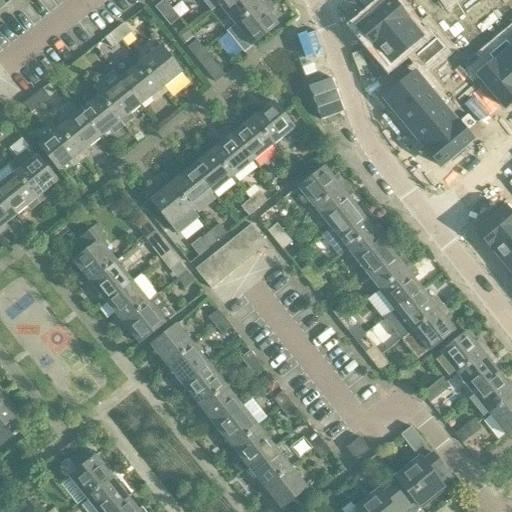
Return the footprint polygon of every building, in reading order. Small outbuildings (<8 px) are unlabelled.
[(202,0),(212,11),(218,6),(225,0),(202,0)] [(225,0),(218,6),(235,26),(266,1),(265,0),(225,0)] [(373,15),(358,28),(373,46),(405,19),(391,1),(392,0),(371,0),(370,1),(370,2),(378,11),(373,15)] [(155,8),(162,17),(172,10),(164,1),(155,8)] [(235,26),(227,32),(244,53),(278,25),(269,14),(274,11),(266,1),(235,26)] [(172,10),(162,17),(170,27),(179,19),(172,10)] [(486,19),(492,25),(502,17),(496,10),(486,19)] [(405,19),(373,46),(388,64),(404,51),(408,47),(416,57),(437,40),(428,30),(420,37),(405,19)] [(476,27),(481,34),(492,25),(486,19),(476,27)] [(123,24),(114,32),(121,41),(131,34),(123,24)] [(121,41),(114,32),(105,39),(112,49),(121,41)] [(457,54),(468,45),(463,38),(452,47),(457,54)] [(437,40),(416,57),(424,66),(424,67),(445,50),(437,40)] [(197,41),(187,49),(195,58),(204,51),(197,41)] [(511,48),(506,41),(488,56),(491,60),(492,59),(511,83),(511,49),(511,48)] [(160,47),(139,63),(164,95),(174,87),(170,82),(182,73),(160,47)] [(204,51),(195,58),(202,67),(211,78),(220,71),(212,60),(204,51)] [(83,57),(73,64),(81,74),(90,66),(83,57)] [(491,60),(475,74),(503,108),(511,100),(511,83),(492,59),(491,60)] [(139,63),(119,80),(141,106),(151,98),(155,102),(164,95),(139,63)] [(81,74),(73,64),(64,72),(72,81),(81,74)] [(462,82),(468,77),(459,66),(453,72),(462,82)] [(418,71),(384,100),(398,117),(430,91),(430,92),(434,89),(418,71)] [(113,72),(92,88),(99,96),(124,127),(133,119),(130,115),(141,106),(119,80),(113,72)] [(42,89),(33,97),(40,106),(49,99),(42,89)] [(478,89),(472,95),(480,105),(487,100),(478,89)] [(430,91),(398,117),(412,134),(443,108),(430,92),(430,91)] [(99,96),(78,112),(100,139),(110,130),(114,135),(124,127),(99,96)] [(40,106),(33,97),(23,104),(31,113),(40,106)] [(489,115),(495,110),(487,100),(480,105),(489,115)] [(258,107),(248,115),(273,146),(294,129),(273,103),(262,111),(258,107)] [(443,108),(412,134),(426,150),(457,124),(443,108)] [(78,112),(58,128),(83,160),(93,152),(89,147),(100,139),(78,112)] [(242,127),(232,135),(253,162),(273,146),(248,115),(239,123),(242,127)] [(457,124),(426,150),(441,168),(450,160),(452,162),(464,152),(462,149),(472,142),(457,124)] [(58,128),(37,145),(59,172),(70,163),(73,167),(83,160),(58,128)] [(217,139),(208,147),(233,179),(253,162),(232,135),(221,144),(217,139)] [(201,159),(191,168),(212,195),(233,179),(208,147),(198,155),(201,159)] [(9,165),(15,173),(40,204),(50,196),(46,192),(57,183),(29,149),(9,165)] [(300,161),(291,168),(298,178),(307,170),(300,161)] [(0,172),(0,196),(16,216),(26,208),(30,212),(40,204),(15,173),(9,165),(0,172)] [(177,172),(167,180),(192,211),(212,195),(191,168),(180,176),(177,172)] [(298,178),(291,168),(281,176),(289,185),(298,178)] [(325,168),(298,189),(315,210),(346,185),(338,175),(334,179),(325,168)] [(161,192),(150,201),(171,228),(177,235),(198,219),(192,211),(167,180),(157,187),(161,192)] [(346,185),(315,210),(331,230),(358,209),(349,198),(354,195),(346,185)] [(260,193),(250,201),(258,210),(267,203),(260,193)] [(0,196),(0,236),(9,229),(5,225),(16,216),(0,196)] [(258,210),(250,201),(241,208),(249,217),(258,210)] [(488,221),(476,231),(491,248),(511,230),(511,209),(508,205),(501,210),(499,208),(486,219),(488,221)] [(331,230),(323,236),(339,257),(347,250),(378,226),(371,216),(366,219),(358,209),(331,230)] [(137,230),(145,239),(154,232),(147,223),(137,230)] [(267,232),(275,242),(284,234),(276,225),(267,232)] [(219,226),(210,233),(217,243),(226,235),(219,226)] [(251,226),(242,234),(257,253),(267,245),(251,226)] [(378,226),(347,250),(363,271),(390,249),(382,239),(386,235),(378,226)] [(82,255),(73,263),(81,274),(77,277),(85,287),(116,262),(99,241),(104,238),(95,227),(73,245),(82,255)] [(511,230),(491,248),(505,265),(511,258),(511,230)] [(154,232),(145,239),(152,249),(161,241),(154,232)] [(217,243),(210,233),(201,241),(208,250),(217,243)] [(242,234),(232,241),(248,261),(257,253),(242,234)] [(284,234),(275,242),(282,251),(291,244),(284,234)] [(232,241),(223,248),(239,268),(248,261),(232,241)] [(223,248),(214,255),(230,275),(239,268),(223,248)] [(390,249),(363,271),(379,291),(411,266),(403,256),(398,260),(390,249)] [(214,255),(205,263),(221,282),(230,275),(214,255)] [(116,262),(85,287),(93,297),(97,293),(105,304),(132,282),(116,262)] [(170,271),(177,280),(186,272),(179,263),(170,271)] [(221,282),(205,263),(195,271),(211,290),(221,282)] [(300,273),(307,282),(316,275),(309,266),(300,273)] [(379,291),(367,301),(384,321),(385,320),(396,311),(422,290),(414,280),(418,276),(411,266),(379,291)] [(186,272),(177,280),(185,289),(194,282),(186,272)] [(132,282),(105,304),(114,314),(109,318),(117,328),(149,303),(157,296),(141,275),(132,282)] [(316,275),(307,282),(314,292),(324,284),(316,275)] [(396,311),(385,320),(401,340),(412,332),(443,307),(435,297),(431,301),(422,290),(396,311)] [(149,303),(117,328),(125,337),(130,334),(139,345),(165,324),(155,311),(166,302),(159,294),(157,296),(149,303)] [(332,314),(339,323),(349,316),(341,306),(332,314)] [(443,307),(412,332),(428,353),(455,331),(446,320),(451,317),(443,307)] [(208,318),(216,328),(225,320),(217,311),(208,318)] [(349,316),(339,323),(347,332),(356,325),(349,316)] [(225,320),(216,328),(223,337),(232,330),(225,320)] [(154,361),(162,371),(193,346),(177,325),(150,346),(159,357),(154,361)] [(440,354),(456,375),(488,350),(480,340),(475,344),(466,332),(440,354)] [(174,377),(183,387),(209,366),(193,346),(162,371),(170,380),(174,377)] [(364,354),(372,364),(381,356),(374,347),(364,354)] [(456,375),(473,395),(499,374),(491,363),(495,360),(488,350),(456,375)] [(241,359),(248,368),(257,361),(250,352),(241,359)] [(381,356),(372,364),(379,373),(388,365),(381,356)] [(257,361),(248,368),(256,378),(265,370),(257,361)] [(187,402),(194,411),(226,386),(209,366),(183,387),(191,398),(187,402)] [(473,395),(489,415),(511,396),(511,380),(508,384),(499,374),(473,395)] [(440,380),(431,387),(439,396),(448,389),(440,380)] [(207,417),(215,428),(242,407),(226,386),(194,411),(202,421),(207,417)] [(439,396),(431,387),(422,394),(429,404),(439,396)] [(273,400),(281,409),(290,401),(282,392),(273,400)] [(1,396),(0,396),(0,430),(20,414),(10,401),(7,404),(1,396)] [(511,396),(489,415),(505,436),(511,430),(511,396)] [(290,401),(281,409),(288,418),(297,411),(290,401)] [(219,442),(227,452),(258,427),(242,407),(215,428),(223,439),(219,442)] [(473,420),(464,428),(471,437),(480,430),(473,420)] [(239,458),(248,469),(274,447),(258,427),(227,452),(235,462),(239,458)] [(379,490),(378,490),(395,511),(413,511),(444,488),(441,485),(451,478),(411,428),(401,436),(419,458),(394,477),(398,482),(382,494),(379,490)] [(471,437),(464,428),(454,435),(462,444),(471,437)] [(306,440),(313,450),(322,442),(315,433),(306,440)] [(360,438),(346,449),(356,461),(369,450),(360,438)] [(322,442),(313,450),(321,459),(330,451),(322,442)] [(252,483),(259,492),(291,468),(274,447),(248,469),(256,479),(252,483)] [(83,449),(62,466),(63,471),(70,480),(85,499),(112,478),(106,470),(109,467),(98,454),(92,459),(83,449)] [(291,468),(259,492),(267,502),(272,499),(281,510),(307,489),(291,468)] [(112,478),(85,499),(95,511),(110,511),(131,496),(121,483),(118,486),(112,478)] [(395,511),(378,490),(355,509),(350,503),(341,511),(342,511),(395,511)] [(131,496),(110,511),(139,511),(138,511),(141,508),(131,496)]
